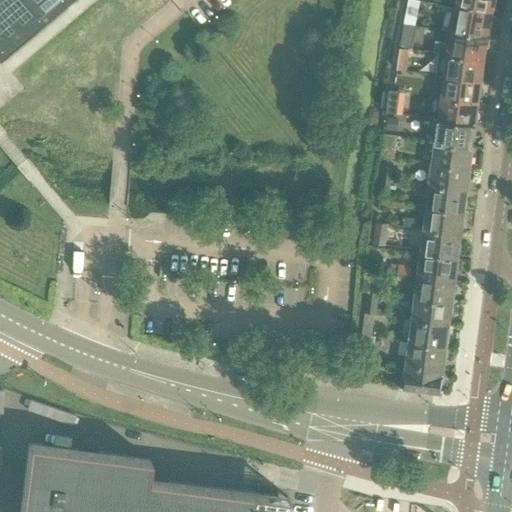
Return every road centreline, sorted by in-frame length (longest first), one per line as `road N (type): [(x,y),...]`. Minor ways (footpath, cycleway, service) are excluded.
road 1 (unclassified): [(342,419),(128,370),(0,313)]
road 2 (unclassified): [(510,427),(342,419)]
road 3 (unclassified): [(342,419),(402,443),(504,460)]
road 4 (residential): [(511,138),(495,263),(511,275)]
